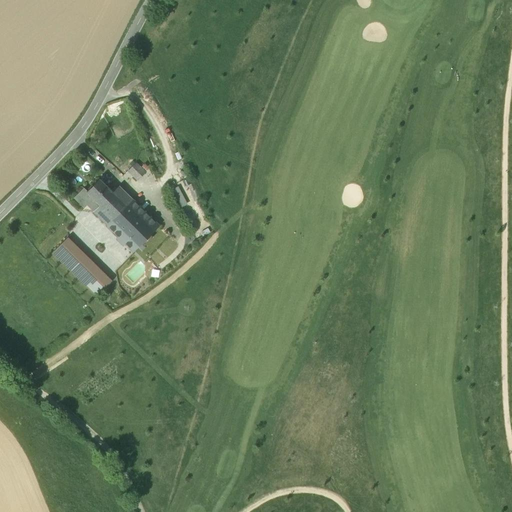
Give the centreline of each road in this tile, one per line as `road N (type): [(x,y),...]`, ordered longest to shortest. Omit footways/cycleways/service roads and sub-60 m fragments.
road 1 (track): [(511,446),(503,342),(511,68)]
road 2 (secondary): [(0,215),(82,131),(151,0)]
road 3 (track): [(145,511),(98,442),(0,358)]
